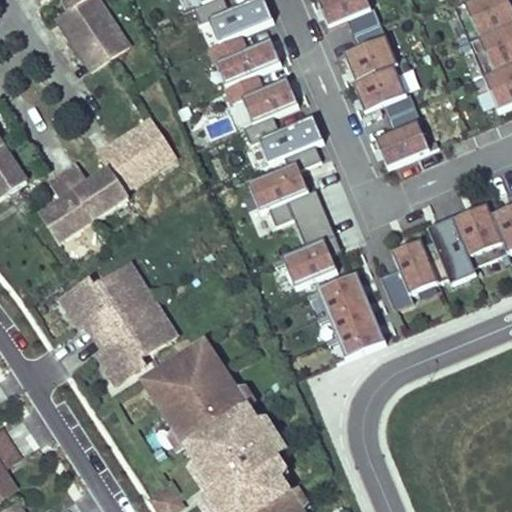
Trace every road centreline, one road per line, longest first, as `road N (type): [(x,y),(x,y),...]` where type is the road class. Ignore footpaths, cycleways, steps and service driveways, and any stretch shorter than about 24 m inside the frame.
road 1 (residential): [(285,0),(370,207),(511,147)]
road 2 (residential): [(511,321),(390,373),(365,405),(363,440),(393,511)]
road 3 (residential): [(127,511),(0,323)]
